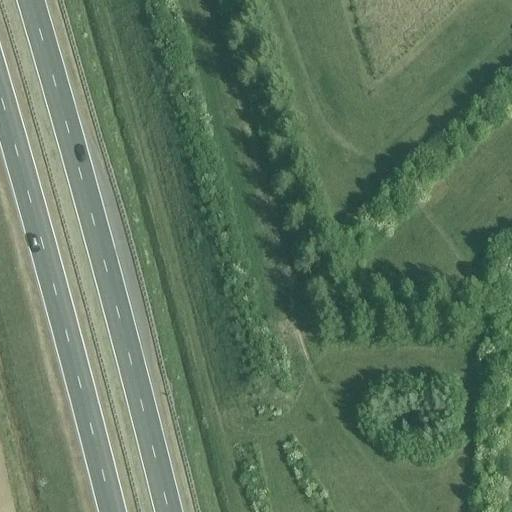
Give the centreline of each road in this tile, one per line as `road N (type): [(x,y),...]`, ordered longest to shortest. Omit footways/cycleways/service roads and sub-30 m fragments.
road 1 (track): [(302,0),(332,130),(451,229),(474,259),(488,318),(470,376),(456,511)]
road 2 (trunk): [(169,511),(28,0)]
road 3 (trunk): [(0,97),(110,511)]
